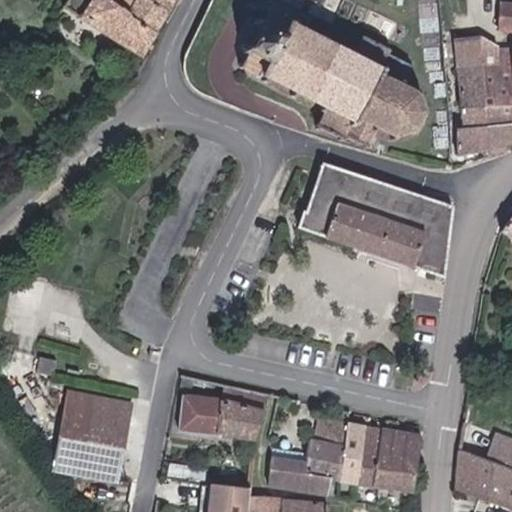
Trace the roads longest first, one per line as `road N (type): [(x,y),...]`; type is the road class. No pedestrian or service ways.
road 1 (unclassified): [(167,88),(280,139),(495,197)]
road 2 (tertiary): [(446,511),(462,313),(495,197)]
road 3 (unclassified): [(167,88),(0,230)]
